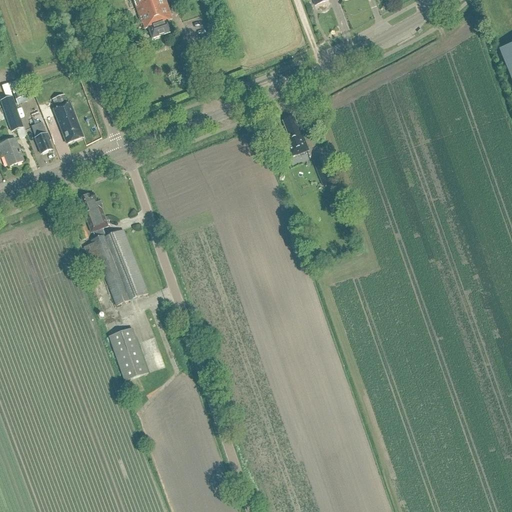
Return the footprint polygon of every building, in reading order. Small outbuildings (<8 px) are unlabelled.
[(133,0),(142,24),(142,23),(145,30),(148,29),(152,40),(172,33),(167,21),(172,20),(164,0),(133,0)] [(327,45),(333,43),(329,35),(324,37),(327,45)] [(511,46),(500,51),(511,81),(511,46)] [(10,83),(13,93),(28,89),(25,79),(10,83)] [(13,96),(18,107),(31,101),(26,90),(13,96)] [(64,96),(51,101),(55,111),(68,106),(64,96)] [(6,100),(0,102),(0,105),(10,134),(23,129),(12,98),(6,100)] [(55,111),(53,112),(66,145),(83,139),(70,106),(68,106),(55,111)] [(293,119),(283,123),(288,138),(282,140),(290,158),(308,151),(298,126),(296,127),(293,119)] [(41,124),(31,128),(36,140),(35,140),(41,155),(52,150),(48,141),(50,141),(47,135),(46,136),(41,124)] [(8,168),(23,163),(15,141),(0,146),(0,151),(3,159),(4,158),(8,168)] [(336,155),(324,159),(328,173),(340,170),(336,155)] [(109,228),(102,210),(99,202),(97,202),(94,196),(90,198),(89,197),(81,200),(87,216),(85,217),(92,235),(92,234),(95,241),(90,243),(91,246),(83,249),(88,264),(98,260),(116,307),(147,295),(123,232),(108,238),(107,236),(104,237),(102,231),(109,228)] [(87,240),(83,228),(77,231),(81,242),(87,240)] [(132,330),(110,338),(109,338),(124,382),(147,374),(132,330)]
